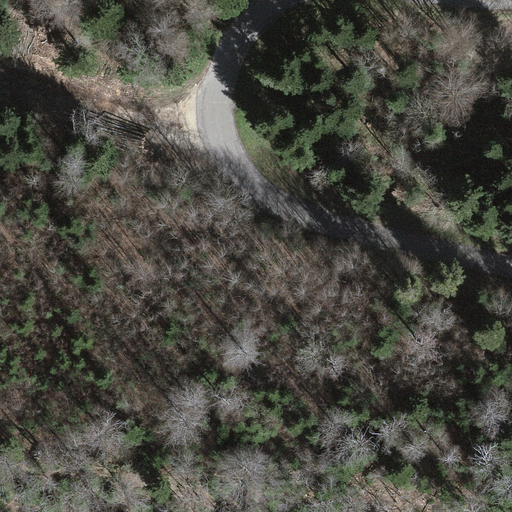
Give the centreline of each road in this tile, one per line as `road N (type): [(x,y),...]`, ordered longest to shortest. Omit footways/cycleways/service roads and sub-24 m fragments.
road 1 (tertiary): [(275,0),(238,37),(220,78),(216,126),(239,174),(298,213),(511,265)]
road 2 (track): [(216,126),(150,127),(0,95)]
